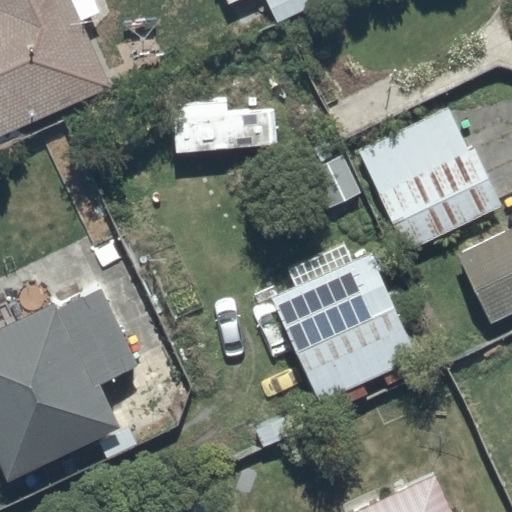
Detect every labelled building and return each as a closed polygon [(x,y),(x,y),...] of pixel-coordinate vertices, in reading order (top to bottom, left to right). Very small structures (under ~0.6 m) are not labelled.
[(0,0),(0,127),(106,82),(79,19),(100,10),(95,0),(0,0)] [(267,0),(276,19),(313,0),(267,0)] [(228,95),(173,96),(174,146),(277,144),(276,104),(228,105),(228,95)] [(445,104),(360,145),(409,246),(500,201),(472,144),(466,147),(445,104)] [(511,224),(457,251),(489,317),(511,306),(511,224)] [(368,247),(271,291),(319,397),(333,390),(339,403),(365,391),(359,378),(381,368),(387,381),(413,369),(408,357),(415,353),(394,308),(406,302),(398,285),(388,289),(378,268),(390,263),(383,248),(371,253),(368,247)] [(50,297),(0,319),(0,457),(7,472),(93,432),(94,436),(118,425),(96,376),(134,359),(107,300),(61,321),(50,297)] [(450,511),(431,470),(339,511),(450,511)]
